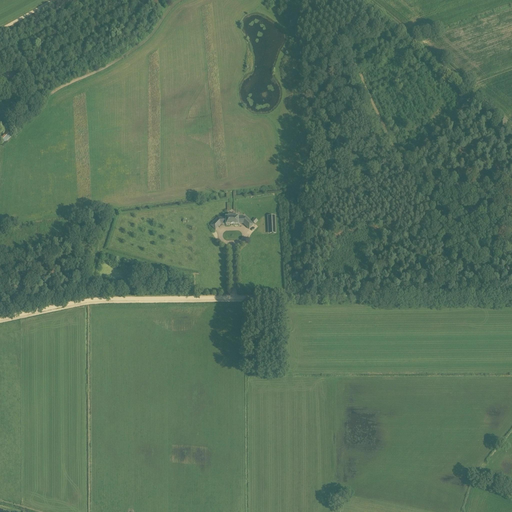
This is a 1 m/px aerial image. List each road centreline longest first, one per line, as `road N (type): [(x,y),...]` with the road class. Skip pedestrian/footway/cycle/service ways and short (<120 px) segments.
road 1 (track): [(511,296),(108,300),(0,319)]
road 2 (unclassified): [(511,129),(358,0)]
